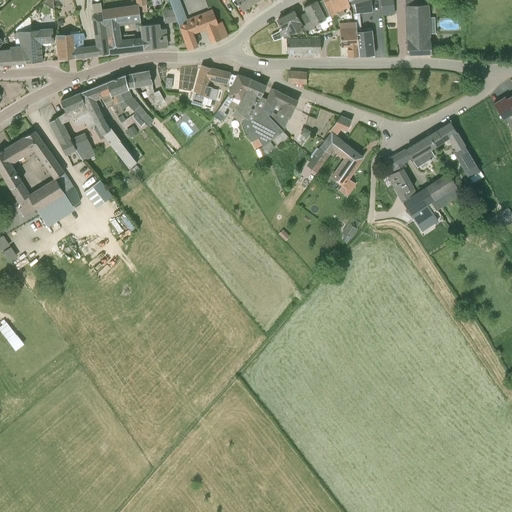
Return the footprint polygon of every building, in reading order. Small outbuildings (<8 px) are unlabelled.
[(236,0),(243,10),(255,2),(253,0),(236,0)] [(308,16),(302,19),(308,30),(315,27),(314,24),(325,18),(316,0),(303,7),(308,16)] [(351,4),(349,0),(323,0),(331,18),(337,15),(339,17),(345,14),(343,9),(349,6),(349,5),(351,4)] [(382,0),(383,14),(396,13),(394,0),(382,0)] [(431,53),(431,52),(430,37),(428,5),(427,0),(404,0),(405,5),(406,39),(407,54),(431,53)] [(97,44),(98,54),(108,53),(105,25),(103,25),(101,9),(100,3),(92,4),(92,7),(93,11),(92,11),(97,44)] [(371,41),(370,31),(363,31),(362,14),(372,14),(372,3),(352,5),(350,6),(351,10),(353,14),(354,21),(357,21),(359,56),(372,56),(371,47),(374,46),(374,40),(371,41)] [(138,4),(136,4),(101,9),(103,25),(105,25),(107,25),(109,52),(134,50),(143,49),(142,37),(141,37),(134,38),(133,34),(121,36),(119,25),(140,22),(138,5),(138,4)] [(186,20),(181,6),(173,9),(173,10),(177,21),(180,28),(188,50),(197,48),(193,33),(206,28),(208,34),(212,42),(227,36),(221,22),(217,24),(211,10),(186,20)] [(274,40),(283,38),(290,38),(289,35),(303,28),(294,11),(277,20),(282,28),(279,30),(280,31),(271,35),(274,40)] [(41,61),(41,51),(40,46),(51,45),(51,42),(53,42),(51,29),(31,31),(30,18),(28,18),(16,29),(17,32),(17,33),(19,39),(21,47),(20,47),(26,62),(41,61)] [(348,57),(359,56),(357,21),(354,21),(352,22),(339,23),(341,46),(347,45),(348,57)] [(159,29),(158,23),(140,25),(141,37),(142,37),(143,49),(167,47),(165,28),(159,29)] [(59,60),(75,57),(88,56),(87,46),(83,47),(83,40),(85,40),(83,33),(55,35),(59,60)] [(308,53),(308,52),(320,52),(320,39),(286,39),(286,53),(308,53)] [(88,56),(93,55),(98,54),(97,44),(92,45),(87,46),(88,56)] [(26,62),(20,47),(10,48),(11,50),(4,50),(5,64),(26,62)] [(201,106),(204,96),(207,98),(210,87),(205,86),(207,79),(227,84),(230,72),(211,66),(210,68),(202,65),(193,91),(194,91),(191,103),(201,106)] [(149,95),(157,105),(164,100),(159,90),(154,93),(152,84),(149,71),(143,72),(143,71),(132,73),(135,87),(144,85),(149,95)] [(288,82),(305,83),(306,83),(307,72),(289,71),(288,82)] [(125,75),(108,81),(116,105),(119,104),(119,103),(124,101),(140,118),(141,118),(148,125),(153,121),(146,113),(129,96),(127,89),(129,88),(132,87),(135,87),(132,73),(125,75)] [(234,110),(236,108),(250,79),(250,78),(250,79),(237,74),(237,76),(231,87),(228,95),(218,109),(213,116),(221,122),(226,113),(224,112),(228,106),(234,110)] [(231,87),(237,76),(230,74),(227,84),(226,85),(231,87)] [(241,120),(248,135),(252,141),(251,141),(255,148),(261,145),(262,147),(270,141),(283,131),(268,116),(270,113),(260,107),(265,99),(261,97),(266,85),(250,79),(236,108),(242,114),(237,118),(240,121),(241,120)] [(124,112),(119,104),(116,105),(108,81),(96,86),(101,97),(106,108),(112,106),(117,116),(124,112)] [(89,112),(99,108),(103,107),(94,87),(80,92),(78,93),(88,110),(89,112)] [(298,100),(291,97),(290,97),(272,88),(266,99),(265,99),(260,107),(270,113),(268,116),(283,131),(289,117),(290,117),(298,100)] [(60,101),(65,112),(68,119),(85,112),(88,110),(78,93),(60,101)] [(511,95),(507,99),(505,97),(493,104),(502,118),(509,114),(511,119),(511,95)] [(99,108),(89,112),(94,121),(97,126),(101,133),(110,128),(102,114),(99,108)] [(49,122),(57,138),(67,133),(62,122),(68,119),(65,112),(58,116),(49,122)] [(334,151),(341,141),(335,136),(340,128),(346,131),(350,120),(340,116),(329,131),(332,133),(308,165),(316,171),(329,152),(332,154),(335,151),(334,151)] [(481,169),(454,129),(450,122),(430,134),(437,145),(443,141),(446,147),(452,144),(456,151),(454,152),(469,177),(481,169)] [(101,133),(97,126),(94,128),(100,139),(104,137),(101,133)] [(133,126),(126,130),(131,137),(138,133),(133,126)] [(105,137),(105,138),(112,147),(120,141),(111,127),(110,128),(101,133),(104,137),(105,137)] [(35,131),(23,138),(32,151),(34,149),(35,150),(44,144),(35,131)] [(67,133),(57,138),(60,144),(61,144),(66,154),(76,150),(71,140),(70,141),(67,133)] [(90,144),(85,134),(71,140),(76,150),(80,157),(82,161),(95,156),(89,145),(90,144)] [(430,149),(437,145),(430,134),(398,154),(404,162),(411,158),(417,166),(434,156),(430,149)] [(10,164),(32,151),(23,138),(2,150),(10,164)] [(136,162),(120,141),(112,147),(129,168),(136,162)] [(354,183),(348,178),(362,157),(341,141),(334,151),(335,151),(345,159),(332,177),(350,189),(354,183)] [(54,157),(44,144),(35,150),(45,164),(54,157)] [(264,154),(261,148),(256,150),(259,157),(264,154)] [(0,170),(5,178),(15,172),(10,164),(2,150),(0,151),(0,170)] [(404,162),(398,154),(388,159),(395,171),(388,175),(403,201),(417,194),(403,170),(407,167),(404,162)] [(45,164),(55,178),(64,172),(54,157),(45,164)] [(136,165),(130,170),(135,175),(140,170),(136,165)] [(23,216),(36,209),(28,197),(29,196),(15,172),(5,178),(21,207),(19,208),(23,216)] [(82,199),(64,172),(55,178),(56,179),(29,196),(28,197),(36,209),(37,208),(46,223),(82,199)] [(424,189),(431,201),(455,186),(448,174),(424,189)] [(99,180),(83,192),(96,208),(112,196),(99,180)] [(402,202),(411,215),(427,204),(431,201),(424,189),(417,194),(403,201),(404,201),(402,202)] [(427,204),(411,215),(421,231),(438,220),(427,204)] [(352,237),(358,229),(351,223),(344,232),(347,234),(344,238),(348,241),(351,237),(352,237)] [(283,229),(278,234),(285,241),(290,236),(283,229)] [(10,246),(3,236),(0,237),(0,249),(1,251),(10,246)] [(11,259),(19,254),(11,245),(4,250),(11,259)] [(6,322),(0,326),(0,329),(9,340),(16,335),(6,322)]
